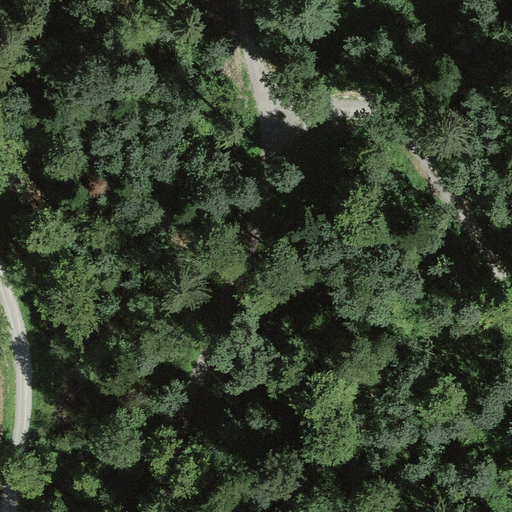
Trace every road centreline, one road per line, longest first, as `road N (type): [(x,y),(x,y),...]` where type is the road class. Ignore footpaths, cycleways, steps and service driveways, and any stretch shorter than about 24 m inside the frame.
road 1 (track): [(147,511),(262,190),(268,115)]
road 2 (track): [(268,115),(348,104),(395,118),(511,286)]
road 3 (track): [(6,511),(30,395),(0,279)]
